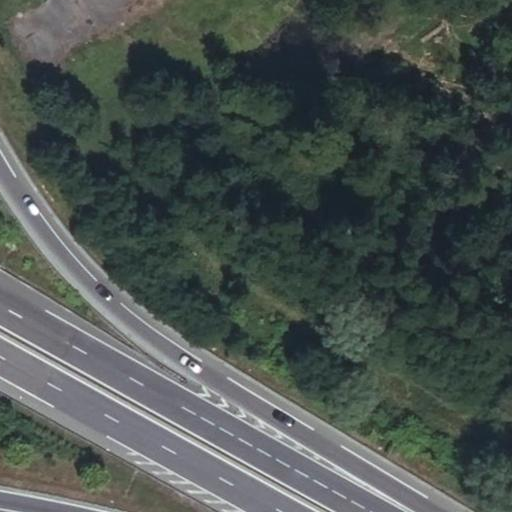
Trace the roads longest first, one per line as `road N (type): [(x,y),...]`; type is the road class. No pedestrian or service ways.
road 1 (trunk): [(426,511),(108,296),(33,212),(0,161)]
road 2 (trunk): [(374,511),(0,303)]
road 3 (trunk): [(0,354),(281,511)]
